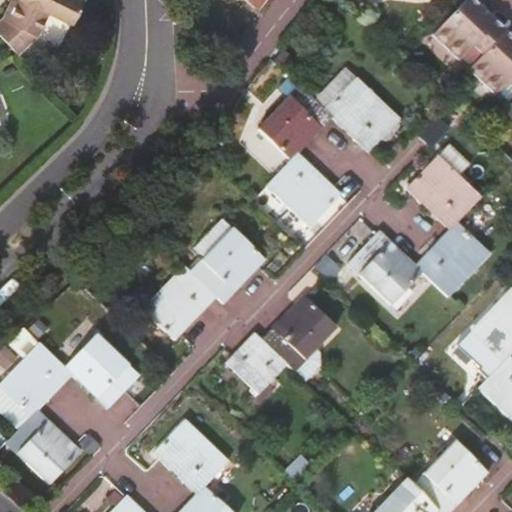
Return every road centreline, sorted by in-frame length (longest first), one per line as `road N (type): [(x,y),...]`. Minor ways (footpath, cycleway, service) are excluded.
road 1 (residential): [(52,511),(413,151)]
road 2 (residential): [(0,254),(116,142),(139,91)]
road 3 (residential): [(139,91),(225,85),(294,0)]
